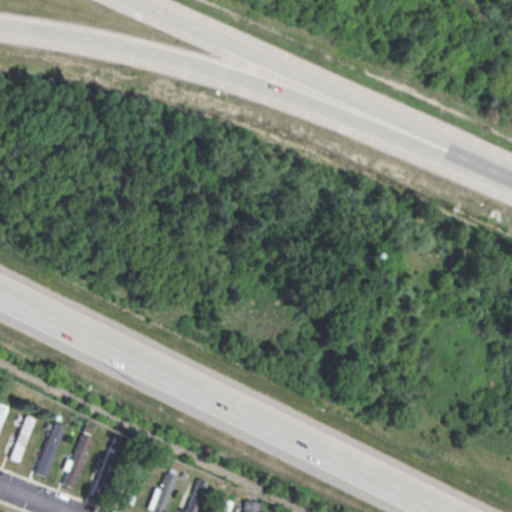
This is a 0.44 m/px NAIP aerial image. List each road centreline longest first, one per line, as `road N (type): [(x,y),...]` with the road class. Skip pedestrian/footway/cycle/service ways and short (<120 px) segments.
road 1 (motorway): [(0,290),(440,511)]
road 2 (motorway): [(0,23),(166,56),(429,151),(471,154)]
road 3 (motorway): [(135,0),(471,154)]
